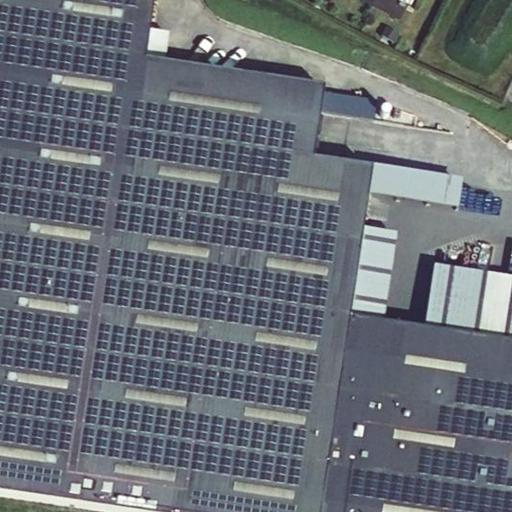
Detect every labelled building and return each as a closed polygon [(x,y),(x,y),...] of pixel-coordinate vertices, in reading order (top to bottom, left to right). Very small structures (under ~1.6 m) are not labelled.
[(511,511),(511,342),(426,329),(380,323),(348,318),(364,218),(368,192),(371,168),(312,159),(323,86),(143,59),(151,0),(0,0),(0,493),(75,504),(125,511),(511,511)] [(457,129),(410,128),(410,110),(381,109),(380,120),(356,119),(355,127),(329,126),(328,158),(369,160),(369,147),(391,148),(456,150),(457,129)] [(371,168),(368,192),(457,205),(460,181),(371,168)] [(348,318),(380,323),(394,234),(376,231),(378,220),(364,218),(348,318)] [(426,329),(511,342),(511,278),(435,267),(426,329)]
